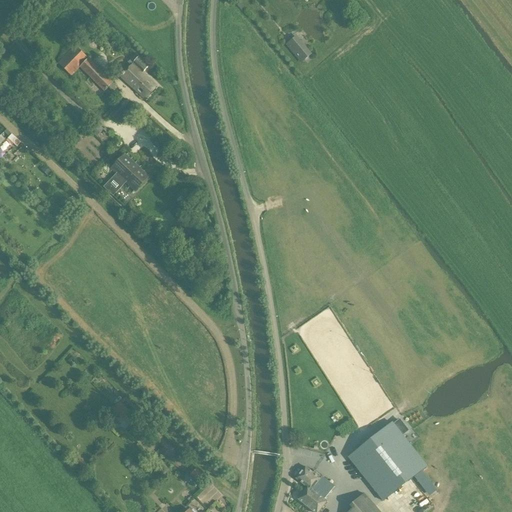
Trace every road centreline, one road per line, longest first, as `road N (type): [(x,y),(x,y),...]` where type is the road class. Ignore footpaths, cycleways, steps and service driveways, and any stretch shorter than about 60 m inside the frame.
road 1 (unclassified): [(238,511),(248,431),(244,345),(226,242),(183,85),(180,0)]
road 2 (unclassified): [(277,511),(286,457),(277,345),(214,63),(214,0)]
